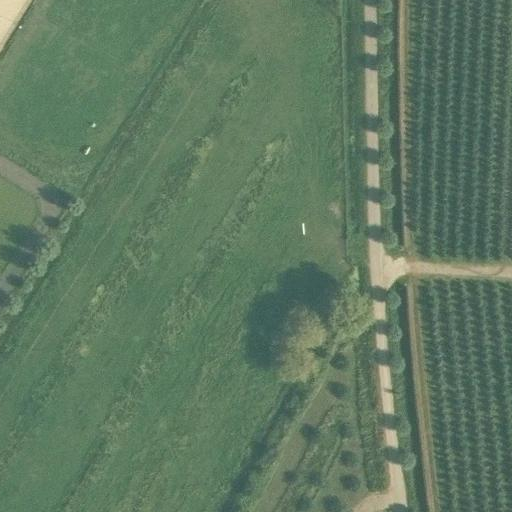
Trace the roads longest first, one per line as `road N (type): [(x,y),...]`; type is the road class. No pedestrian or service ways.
road 1 (unclassified): [(399,511),(374,265),(371,0)]
road 2 (track): [(374,265),(511,273)]
